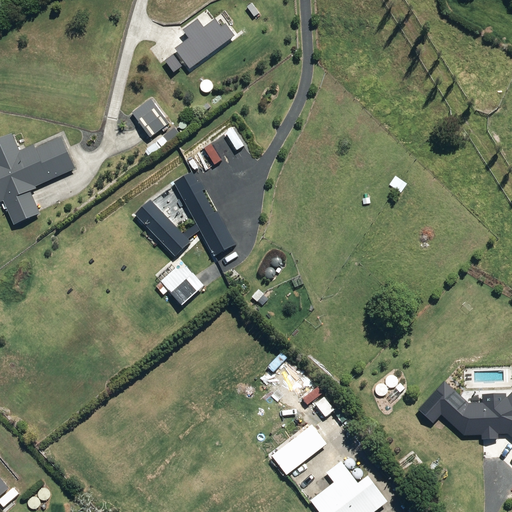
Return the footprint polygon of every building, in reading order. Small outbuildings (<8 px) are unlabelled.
[(170,125),(152,100),(133,114),(151,140),(170,125)] [(176,129),(158,142),(163,149),(180,135),(176,129)] [(0,204),(5,203),(15,227),(41,215),(31,193),(38,190),(37,188),(77,170),(63,139),(36,150),(35,146),(21,153),(13,135),(0,141),(0,204)] [(160,150),(156,145),(148,151),(148,152),(146,153),(149,157),(152,156),(160,150)] [(503,435),(511,444),(511,395),(507,399),(493,388),(485,399),(474,398),(468,402),(446,384),(421,414),(434,426),(444,416),(464,434),(498,440),(503,435)] [(322,391),(309,403),(323,419),(336,407),(322,391)] [(273,457),(288,477),(328,446),(313,426),(273,457)] [(335,510),(333,511),(363,511),(376,502),(363,486),(360,489),(348,475),(323,495),(335,510)] [(0,499),(11,490),(0,477),(0,499)]
